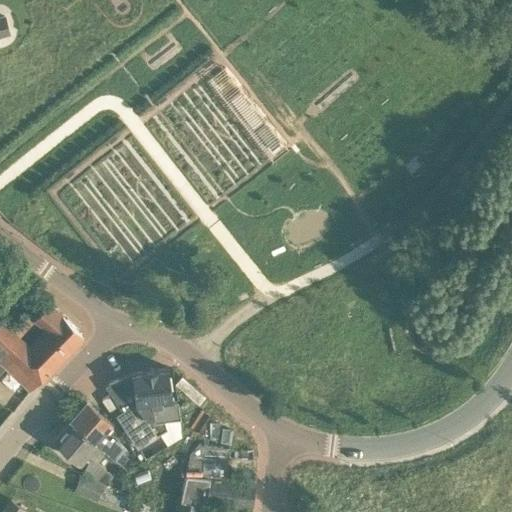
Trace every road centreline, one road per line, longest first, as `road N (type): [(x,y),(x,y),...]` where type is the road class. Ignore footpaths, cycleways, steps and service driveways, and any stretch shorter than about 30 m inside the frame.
road 1 (tertiary): [(511,369),(466,419),(411,444),(360,452),(281,435)]
road 2 (tertiary): [(281,435),(164,338),(137,327),(115,330)]
road 3 (unclassified): [(0,452),(115,330)]
road 4 (tertiary): [(115,330),(0,234)]
